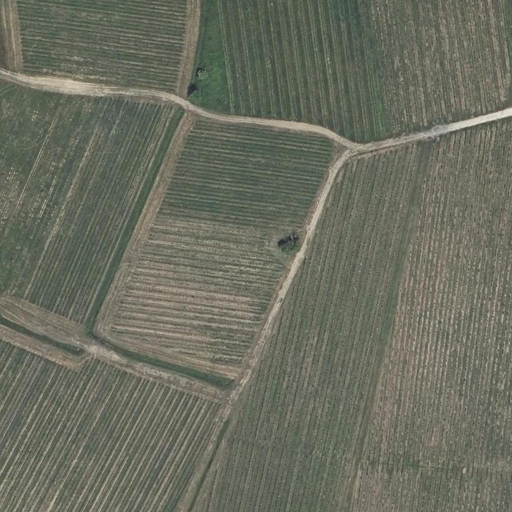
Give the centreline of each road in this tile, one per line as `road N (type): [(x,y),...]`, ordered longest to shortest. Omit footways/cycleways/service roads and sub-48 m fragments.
road 1 (track): [(511,111),(352,150),(340,161),(184,511)]
road 2 (track): [(0,69),(317,130),(352,150)]
road 3 (track): [(0,309),(211,391)]
